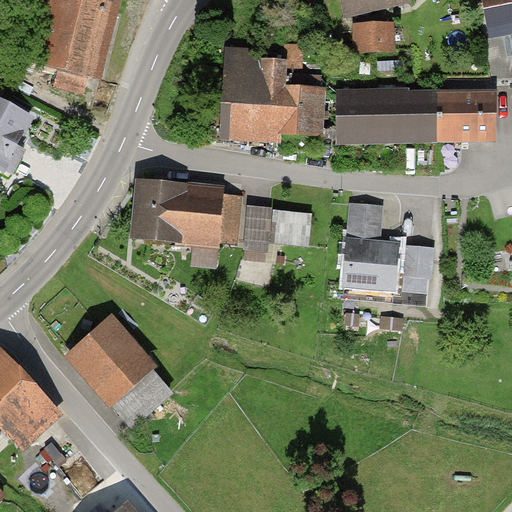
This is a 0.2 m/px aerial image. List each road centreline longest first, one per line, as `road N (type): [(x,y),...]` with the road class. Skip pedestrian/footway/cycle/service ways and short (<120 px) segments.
road 1 (residential): [(124,141),(172,156),(375,184),(439,187),(511,176)]
road 2 (unclassified): [(0,309),(167,511)]
road 3 (tertiary): [(0,306),(82,216),(124,141)]
road 4 (tertiary): [(124,141),(189,0)]
